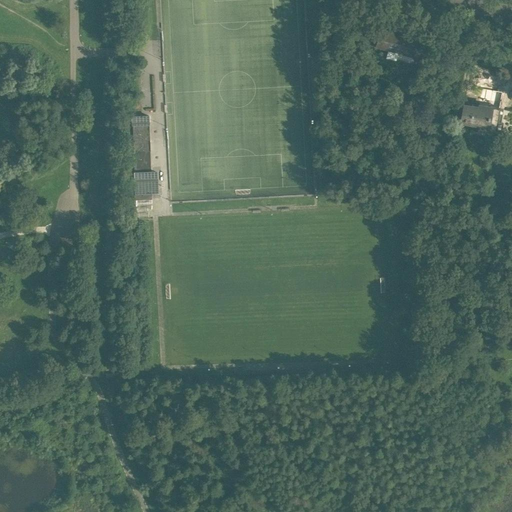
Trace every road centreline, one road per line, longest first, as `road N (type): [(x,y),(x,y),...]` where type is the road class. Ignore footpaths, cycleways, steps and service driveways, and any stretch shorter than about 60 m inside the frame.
road 1 (unclassified): [(146,511),(98,390),(52,335),(49,317),(51,242),(74,188),(74,50)]
road 2 (track): [(511,313),(375,147),(349,85),(339,0)]
